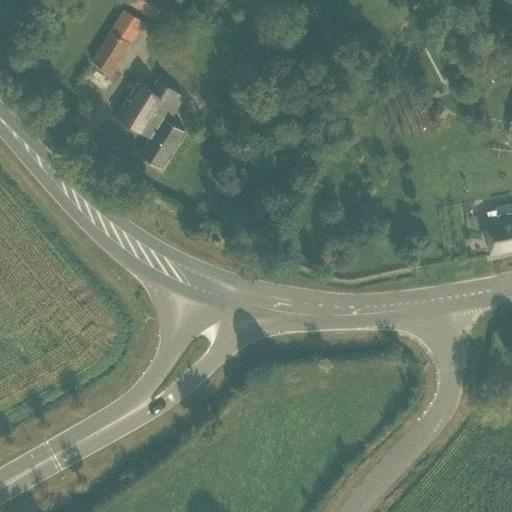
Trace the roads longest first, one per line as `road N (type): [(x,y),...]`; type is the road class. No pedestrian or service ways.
road 1 (tertiary): [(206,284),(102,225),(0,119)]
road 2 (unclassified): [(352,511),(439,409),(450,365),(447,301)]
road 3 (tertiary): [(447,301),(325,310),(246,298)]
road 4 (tertiary): [(137,407),(206,366),(246,298)]
road 5 (tertiary): [(0,485),(137,407)]
road 6 (tertiary): [(206,284),(137,407)]
